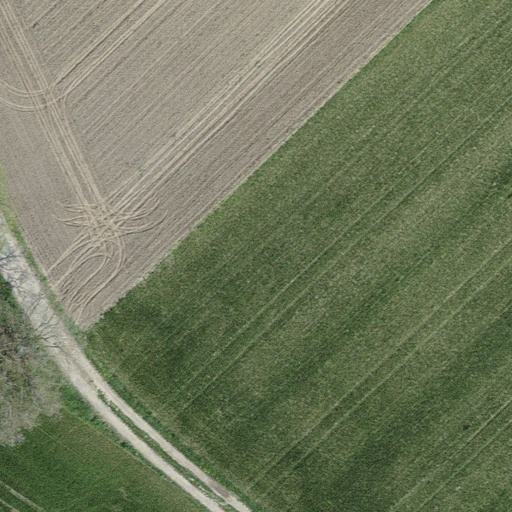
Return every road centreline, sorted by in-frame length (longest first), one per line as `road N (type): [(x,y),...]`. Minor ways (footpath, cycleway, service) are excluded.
road 1 (track): [(66,363),(452,0)]
road 2 (track): [(229,511),(126,428),(66,363),(0,235)]
